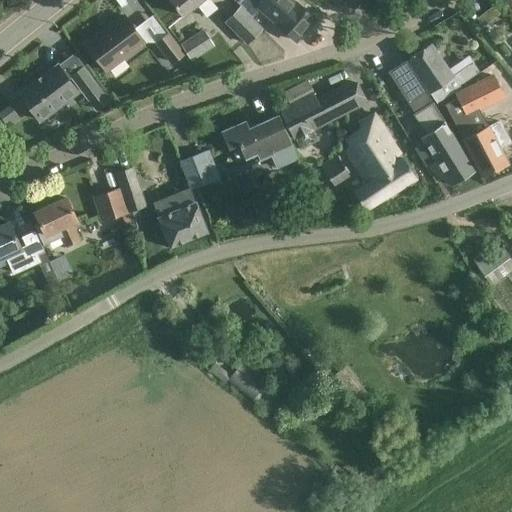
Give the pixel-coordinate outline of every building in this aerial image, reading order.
[(170,0),(183,16),(197,5),(206,17),(217,8),(210,0),(170,0)] [(315,17),(294,0),(233,0),(240,6),(240,5),(252,17),(259,9),(296,40),(315,17)] [(240,5),(240,6),(224,22),(246,44),(263,28),(252,17),(240,5)] [(106,70),(144,42),(124,15),(86,44),(106,70)] [(191,61),(215,45),(203,28),(180,44),(191,61)] [(171,65),(185,54),(168,32),(154,43),(171,65)] [(468,56),(448,69),(431,44),(407,60),(430,93),(437,103),(460,87),(459,85),(479,72),(468,56)] [(475,170),(446,123),(405,60),(387,72),(413,112),(411,113),(426,136),(422,138),(424,141),(413,148),(425,166),(436,160),(452,186),(462,179),(475,170)] [(40,120),(78,91),(58,65),(20,93),(40,120)] [(87,96),(98,88),(83,67),(72,75),(87,96)] [(508,164),(488,126),(480,110),(505,97),(493,73),(455,92),(457,97),(445,103),(483,177),(508,164)] [(299,147),(316,139),(312,130),(327,122),(325,117),(360,100),(351,81),(316,99),(313,94),(290,105),(288,101),(277,106),(294,140),(295,140),(299,147)] [(366,209),(416,178),(374,114),(359,123),(369,138),(346,153),(366,183),(354,191),(366,209)] [(297,158),(279,115),(248,128),(245,121),(222,132),(229,148),(239,144),(245,158),(258,153),(261,159),(272,154),(277,167),(297,158)] [(190,190),(214,181),(203,151),(178,160),(189,188),(190,190)] [(320,166),(334,186),(350,176),(335,155),(320,166)] [(115,172),(129,212),(147,206),(134,166),(115,172)] [(101,222),(129,212),(119,187),(92,196),(101,222)] [(195,203),(190,190),(189,188),(152,202),(159,217),(171,247),(207,232),(195,203)] [(81,240),(73,222),(77,220),(66,198),(35,212),(40,223),(34,226),(44,245),(60,238),(64,247),(81,240)] [(24,245),(21,246),(10,222),(0,225),(0,259),(5,257),(13,275),(40,262),(37,255),(44,251),(34,230),(21,237),(24,245)] [(511,270),(511,263),(501,247),(489,255),(484,247),(470,257),(490,286),(511,270)] [(53,291),(62,287),(57,278),(48,282),(53,291)] [(267,386),(239,364),(226,381),(254,403),(267,386)]
